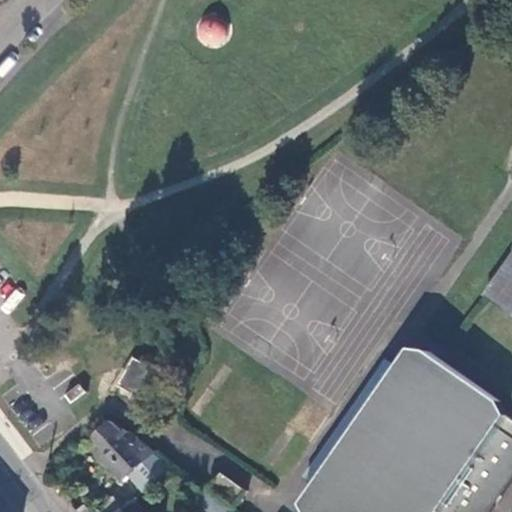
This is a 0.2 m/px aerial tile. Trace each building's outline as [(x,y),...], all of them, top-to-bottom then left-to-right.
[(198,35),(224,39),(226,22),(201,18),(198,35)] [(511,267),(490,300),(511,315),(511,267)] [(494,511),(511,487),(511,422),(503,406),(432,356),(415,354),(402,372),(389,362),(306,483),(320,492),(307,510),(308,511),(494,511)] [(162,374),(137,360),(122,387),(146,400),(162,374)] [(115,425),(96,442),(146,494),(148,492),(171,473),(172,472),(154,455),(155,453),(141,441),(139,443),(126,431),(123,432),(115,425)] [(185,489),(171,473),(148,492),(162,508),(185,489)] [(210,511),(233,511),(231,509),(209,491),(197,501),(210,511)] [(99,511),(121,511),(112,501),(99,511)] [(146,511),(138,501),(124,511),(146,511)]
